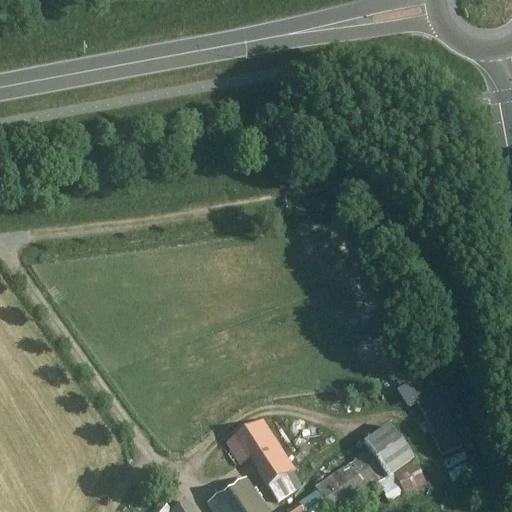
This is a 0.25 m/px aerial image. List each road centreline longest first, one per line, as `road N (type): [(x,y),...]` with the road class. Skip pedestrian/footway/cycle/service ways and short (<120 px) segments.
road 1 (track): [(511,495),(487,436),(455,312),(366,191),(27,236)]
road 2 (tertiary): [(0,88),(294,34)]
road 3 (tertiary): [(294,34),(439,24)]
